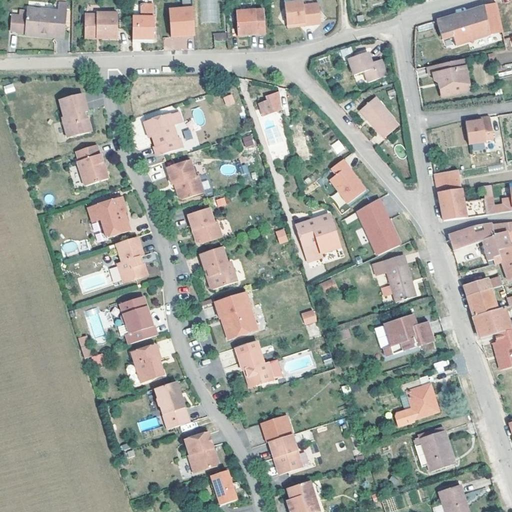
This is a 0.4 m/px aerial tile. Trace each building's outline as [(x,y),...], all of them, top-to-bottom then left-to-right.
[(140,0),(140,9),(132,9),(133,30),(153,30),(154,9),(152,9),(152,0),(140,0)] [(199,0),(200,23),(219,23),(218,0),(199,0)] [(183,2),(169,3),(171,30),(194,28),(192,1),(183,2)] [(13,30),(62,31),(63,2),(55,2),(55,6),(47,6),(47,5),(22,5),(21,13),(14,13),(13,30)] [(301,3),(283,5),(285,26),(300,24),(303,24),(303,27),(319,25),(317,5),(301,7),(301,3)] [(481,7),(487,34),(499,31),(493,3),(481,7)] [(84,27),(105,27),(118,27),(118,6),(104,6),(101,7),(101,8),(84,9),(84,27)] [(481,7),(433,21),(439,40),(450,37),(452,45),(487,34),(481,7)] [(264,36),(262,11),(235,13),(236,38),(250,37),(264,36)] [(5,30),(13,30),(14,13),(5,13),(5,30)] [(214,41),(226,40),(225,32),(213,33),(214,41)] [(353,75),(361,73),(363,72),(366,82),(384,76),(378,59),(370,62),(366,53),(347,59),(353,75)] [(463,80),(458,60),(425,67),(427,75),(430,75),(431,79),(433,81),(434,81),(438,80),(439,85),(435,86),(438,96),(460,91),(458,81),(463,80)] [(225,89),(235,86),(233,79),(223,82),(225,89)] [(3,86),(5,94),(15,91),(13,83),(3,86)] [(65,136),(90,129),(78,87),(54,93),(65,136)] [(231,96),(224,98),(226,105),(233,103),(231,96)] [(265,100),(266,102),(270,113),(282,108),(277,96),(265,100)] [(389,118),(377,104),(370,97),(355,110),(375,133),(375,132),(380,137),(391,127),(386,121),(389,118)] [(270,113),(266,102),(257,106),(260,116),(270,113)] [(169,111),(172,121),(181,119),(178,109),(169,111)] [(172,121),(169,111),(169,110),(145,117),(148,129),(150,128),(154,140),(152,140),(155,150),(180,143),(178,133),(176,133),(172,121)] [(486,117),(478,118),(478,122),(462,124),(465,143),(489,139),(486,117)] [(185,140),(192,139),(190,129),(183,130),(185,140)] [(252,134),(242,137),(246,148),(255,145),(252,134)] [(96,140),(74,147),(84,182),(106,175),(96,140)] [(330,146),(338,155),(346,149),(338,140),(330,146)] [(190,156),(167,163),(171,180),(175,179),(179,195),(202,189),(197,170),(194,170),(190,156)] [(366,193),(343,162),(331,171),(336,177),(330,182),(348,206),(366,193)] [(246,164),(239,166),(242,175),(249,172),(246,164)] [(455,170),(432,174),(436,193),(459,189),(455,170)] [(482,200),(484,207),(485,216),(497,214),(502,214),(511,212),(511,209),(508,190),(507,183),(479,187),(482,200)] [(462,203),(459,189),(436,193),(439,209),(442,221),(465,218),(462,203)] [(116,202),(123,201),(121,193),(87,202),(91,217),(100,215),(105,232),(127,226),(122,208),(118,209),(116,202)] [(218,207),(227,205),(224,197),(216,200),(218,207)] [(377,256),(399,245),(377,200),(355,211),(377,256)] [(485,216),(484,207),(482,200),(462,203),(465,218),(485,216)] [(118,209),(122,208),(125,208),(123,201),(116,202),(118,209)] [(213,218),(210,219),(206,204),(187,209),(192,226),(194,225),(197,237),(216,231),(213,218)] [(320,260),(319,257),(338,251),(326,218),(295,229),(307,265),(320,260)] [(511,230),(511,222),(490,225),(493,236),(506,232),(511,230)] [(448,244),(450,251),(480,242),(493,236),(490,225),(475,227),(446,236),(448,244)] [(284,228),(275,231),(280,244),(288,241),(284,228)] [(146,269),(143,260),(142,261),(139,252),(142,252),(143,251),(137,232),(115,239),(121,258),(117,259),(122,279),(144,272),(146,269)] [(506,232),(493,236),(480,242),(486,262),(490,260),(492,259),(492,258),(498,256),(497,250),(510,246),(506,232)] [(63,245),(67,257),(78,253),(74,241),(63,245)] [(208,273),(206,274),(209,283),(212,285),(236,278),(230,257),(226,258),(221,243),(198,250),(203,266),(206,265),(208,273)] [(511,279),(511,245),(510,246),(497,250),(498,256),(501,263),(506,281),(511,279)] [(412,297),(407,282),(410,282),(401,254),(382,261),(382,263),(371,267),(375,276),(385,273),(394,303),(412,297)] [(501,263),(498,256),(492,258),(492,259),(490,260),(492,266),(501,263)] [(486,280),(461,287),(465,296),(489,290),(486,280)] [(331,283),(320,288),(322,293),(324,297),(335,291),(331,283)] [(228,331),(232,334),(253,327),(255,323),(244,288),(212,298),(218,315),(220,314),(222,320),(224,320),(228,331)] [(493,302),(489,290),(465,296),(468,307),(471,317),(496,310),(493,302)] [(122,331),(125,341),(155,332),(152,320),(149,321),(141,293),(115,300),(117,309),(115,311),(117,318),(121,319),(124,330),(122,331)] [(505,299),(493,302),(496,310),(496,311),(503,309),(508,308),(505,299)] [(310,307),(298,311),(301,320),(313,316),(310,307)] [(508,326),(503,309),(496,311),(496,310),(471,317),(475,326),(478,338),(494,334),(510,330),(508,326)] [(220,314),(218,315),(225,336),(232,334),(228,331),(224,320),(222,320),(220,314)] [(408,330),(415,327),(411,316),(404,319),(408,330)] [(315,318),(306,322),(309,331),(318,328),(315,318)] [(408,330),(404,319),(393,322),(391,321),(389,322),(389,324),(370,331),(380,360),(432,342),(426,324),(415,327),(408,330)] [(347,323),(339,324),(341,338),(349,337),(347,323)] [(511,329),(510,330),(494,334),(496,341),(492,343),(495,352),(498,351),(500,357),(497,358),(500,368),(511,364),(511,329)] [(85,332),(76,335),(79,344),(85,342),(88,341),(85,332)] [(246,373),(245,373),(248,384),(272,376),(266,358),(262,359),(255,336),(234,342),(241,367),(242,366),(244,365),(246,373)] [(85,342),(79,344),(83,355),(89,353),(85,342)] [(157,356),(153,342),(131,349),(137,369),(138,369),(141,378),(161,373),(156,357),(157,356)] [(91,357),(93,366),(105,363),(103,354),(91,357)] [(173,378),(151,385),(155,396),(153,396),(155,406),(158,405),(162,420),(184,415),(173,378)] [(415,418),(438,411),(428,384),(421,387),(417,379),(398,385),(401,394),(406,392),(411,407),(398,412),(396,415),(400,426),(413,421),(415,418)] [(265,438),(267,438),(286,432),(280,413),(259,420),(265,438)] [(156,417),(137,423),(140,431),(158,425),(156,417)] [(182,435),(186,449),(185,450),(186,456),(187,456),(191,468),(214,461),(204,429),(182,435)] [(276,459),(274,461),(277,471),(301,463),(290,430),(286,432),(267,438),(272,454),(275,453),(276,459)] [(419,440),(420,444),(427,447),(430,458),(427,464),(430,472),(450,465),(447,457),(451,456),(443,431),(419,440)] [(420,444),(427,464),(430,458),(427,447),(420,444)] [(303,465),(309,464),(304,452),(299,454),(303,465)] [(233,498),(224,467),(206,473),(215,503),(233,498)] [(309,476),(285,484),(288,494),(290,502),(288,503),(290,511),(297,511),(318,506),(309,476)] [(465,511),(463,503),(466,502),(459,485),(437,493),(443,511),(465,511)]
